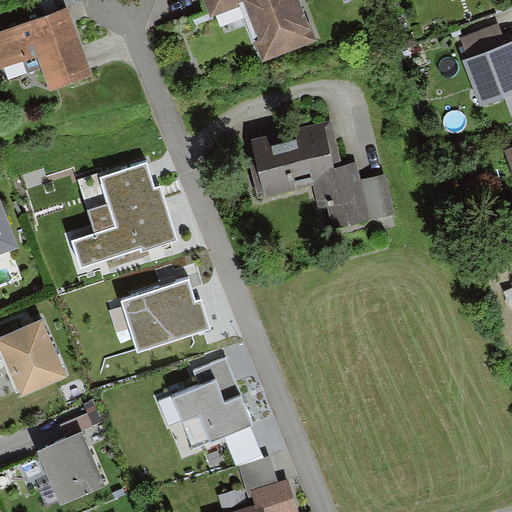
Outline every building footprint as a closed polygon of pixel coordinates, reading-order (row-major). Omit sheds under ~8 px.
[(241,1),(263,58),(318,37),(303,0),(206,0),(211,13),(241,1)] [(67,2),(0,27),(0,64),(23,56),(28,70),(43,64),(50,84),(92,68),(67,2)] [(499,21),(460,36),(483,98),(504,90),(511,110),(511,37),(506,40),(499,21)] [(333,115),(252,133),(256,153),(250,158),(258,194),(314,182),(325,227),(371,217),(362,176),(358,158),(343,161),(333,115)] [(161,181),(156,183),(148,160),(100,176),(115,224),(73,237),(82,263),(140,244),(141,249),(179,236),(161,181)] [(385,171),(369,174),(379,215),(395,211),(385,171)] [(369,174),(362,176),(371,217),(379,215),(369,174)] [(0,248),(19,241),(0,191),(0,248)] [(196,297),(189,275),(123,295),(141,350),(211,327),(201,295),(196,297)] [(511,307),(511,285),(503,289),(511,308),(511,307)] [(0,370),(11,366),(21,390),(67,370),(42,312),(0,330),(0,370)] [(172,391),(194,443),(223,430),(250,420),(253,418),(227,354),(193,368),(198,380),(172,391)] [(172,423),(183,418),(172,392),(161,396),(172,423)] [(61,434),(83,425),(92,421),(87,409),(56,422),(61,434)] [(263,451),(250,420),(223,430),(237,462),(263,451)] [(53,480),(60,498),(105,480),(83,425),(61,434),(38,443),(53,480)] [(270,454),(239,463),(249,495),(254,493),(252,486),(278,478),(270,454)] [(301,511),(290,475),(278,478),(252,486),(254,493),(256,501),(219,511),(301,511)] [(60,498),(53,480),(37,486),(45,505),(60,498)] [(236,487),(218,493),(223,507),(240,501),(236,487)]
